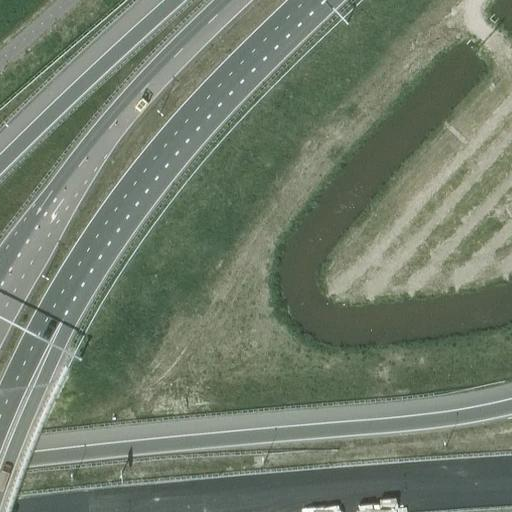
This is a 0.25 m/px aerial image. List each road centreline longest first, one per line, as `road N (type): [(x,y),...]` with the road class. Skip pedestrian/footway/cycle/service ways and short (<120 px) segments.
road 1 (motorway): [(511,403),(0,464)]
road 2 (primary): [(57,317),(148,172),(311,0)]
road 3 (motorway): [(511,483),(130,511)]
road 4 (primary): [(238,0),(134,101),(61,188),(0,280)]
road 5 (motorway): [(174,0),(0,164)]
road 6 (primary): [(0,478),(57,317)]
